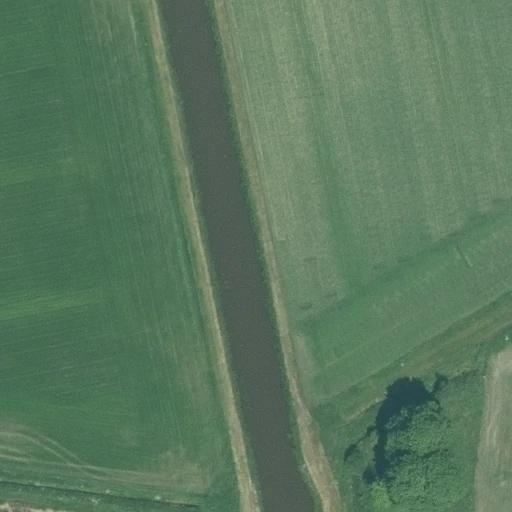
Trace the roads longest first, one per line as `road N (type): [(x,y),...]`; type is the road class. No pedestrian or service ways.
road 1 (track): [(239,470),(144,0)]
road 2 (track): [(511,315),(331,424)]
